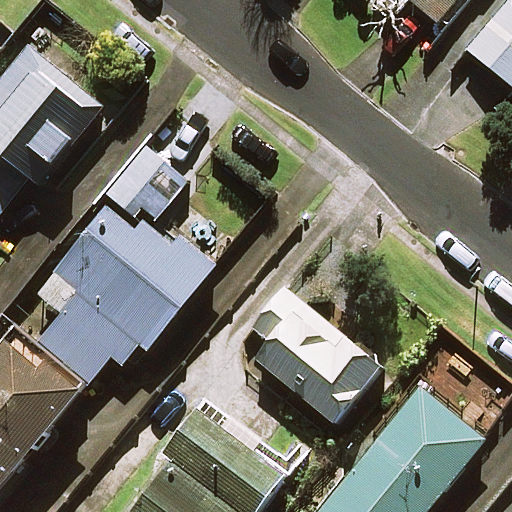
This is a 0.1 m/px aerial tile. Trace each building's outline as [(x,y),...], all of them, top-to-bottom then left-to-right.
[(411,0),(406,6),(437,31),(462,0),(411,0)] [(511,4),(471,54),(511,87),(511,4)] [(107,115),(33,53),(0,93),(0,112),(2,114),(0,115),(0,222),(34,181),(45,190),(107,115)] [(108,361),(118,370),(137,347),(143,352),(209,272),(184,252),(178,259),(145,232),(181,187),(141,154),(102,202),(110,209),(35,300),(59,319),(34,350),(84,390),(108,361)] [(384,373),(289,294),(258,331),(277,346),(262,364),(338,428),(384,373)] [(0,487),(67,405),(0,350),(0,487)] [(432,511),(487,445),(423,394),(326,511),(432,511)] [(258,511),(280,483),(198,422),(131,511),(258,511)]
